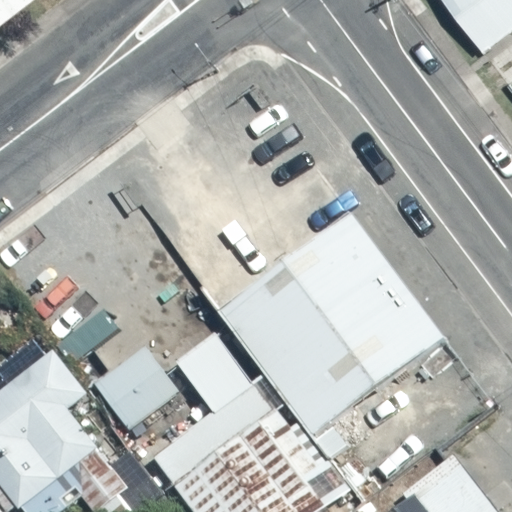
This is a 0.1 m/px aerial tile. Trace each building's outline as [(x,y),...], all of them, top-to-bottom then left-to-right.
[(0,0),(0,16),(21,0),(0,0)] [(498,0),(414,0),(445,40),(498,0)] [(413,341),(315,208),(192,298),(290,430),(413,341)] [(271,511),(307,487),(183,318),(143,347),(177,393),(119,435),(175,511),(271,511)] [(0,489),(64,443),(30,396),(51,381),(26,346),(0,364),(0,489)] [(464,511),(415,444),(336,502),(343,511),(464,511)]
